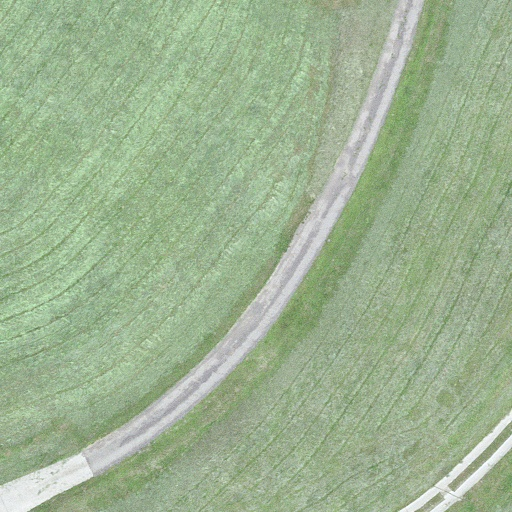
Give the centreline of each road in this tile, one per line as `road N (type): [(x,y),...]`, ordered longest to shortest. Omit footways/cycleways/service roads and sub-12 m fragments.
road 1 (track): [(12,511),(144,438),(254,321),(323,216),(385,76),(406,0)]
road 2 (track): [(412,511),(433,500),(511,414)]
